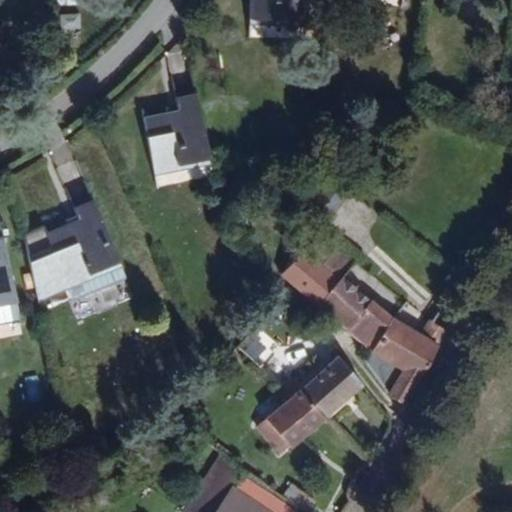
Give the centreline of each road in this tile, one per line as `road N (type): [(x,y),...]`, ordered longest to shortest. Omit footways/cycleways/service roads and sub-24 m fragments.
road 1 (residential): [(366,511),(511,264)]
road 2 (residential): [(0,155),(105,76),(177,0)]
